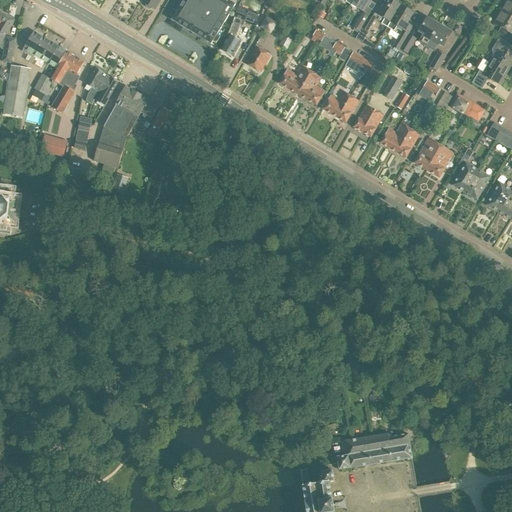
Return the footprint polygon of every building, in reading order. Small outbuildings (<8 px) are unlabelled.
[(151,8),(153,10),(154,10),(160,0),(143,0),(142,3),(145,5),(146,7),(149,9),(151,8)] [(235,5),(226,0),(183,0),(171,20),(211,45),(211,44),(218,33),(235,5)] [(366,8),(371,0),(353,0),(353,1),(360,6),(358,9),(364,12),(355,28),(360,31),(371,13),(372,12),(366,8)] [(388,28),(400,6),(389,0),(387,0),(378,15),(385,19),(382,25),(388,28)] [(511,0),(509,0),(502,11),(511,16),(511,0)] [(400,6),(388,28),(391,30),(393,28),(396,29),(397,27),(403,30),(413,14),(400,6)] [(259,15),(247,10),(239,7),(229,34),(228,35),(230,36),(221,50),(232,57),(241,42),(236,38),(241,25),(242,21),(255,26),(259,15)] [(511,16),(502,11),(495,24),(502,29),(499,34),(511,42),(511,16)] [(377,17),(371,13),(360,31),(355,39),(363,43),(369,33),(368,33),(377,17)] [(2,50),(3,51),(1,61),(10,63),(14,40),(6,38),(6,39),(4,37),(14,21),(7,16),(6,17),(0,27),(0,48),(0,49),(1,50),(2,50)] [(306,18),(309,29),(319,28),(316,16),(306,18)] [(267,18),(261,28),(270,33),(271,32),(279,37),(284,29),(276,24),(276,23),(267,18)] [(428,46),(440,26),(428,19),(421,31),(425,33),(420,42),(428,46)] [(440,26),(428,46),(435,51),(440,42),(445,45),(452,33),(440,26)] [(317,40),(321,33),(316,30),(312,37),(313,37),(311,40),(315,43),(316,40),(317,40)] [(34,33),(23,52),(33,57),(44,39),(34,33)] [(321,33),(317,40),(321,42),(325,36),(321,33)] [(400,49),(408,36),(402,33),(394,47),(400,50),(400,49)] [(400,49),(407,53),(415,40),(408,35),(408,36),(400,49)] [(287,50),(292,40),(284,36),(279,45),(287,50)] [(48,64),(58,48),(44,39),(33,57),(30,62),(43,70),(47,63),(48,64)] [(336,52),(340,45),(336,42),(332,49),(336,52)] [(489,63),(506,73),(511,63),(511,59),(503,54),(506,49),(495,43),(491,50),(495,52),(489,63)] [(340,45),(336,52),(335,53),(340,56),(345,48),(340,45)] [(271,56),(255,47),(245,64),(261,73),(271,56)] [(66,52),(58,48),(48,64),(57,69),(66,52)] [(66,52),(57,69),(51,80),(53,81),(59,84),(63,77),(67,70),(68,71),(76,58),(66,52)] [(353,53),(350,58),(358,64),(362,66),(367,69),(370,63),(365,60),(363,59),(361,58),(353,53)] [(430,67),(430,69),(436,72),(437,71),(440,67),(446,57),(438,53),(430,67)] [(63,77),(59,84),(63,87),(52,107),(63,113),(75,93),(73,92),(75,89),(73,88),(79,77),(76,75),(83,63),(76,58),(68,71),(67,70),(63,77)] [(506,73),(489,63),(483,59),(478,67),(479,70),(475,77),(485,83),(488,78),(499,85),(506,73)] [(374,66),(370,63),(367,69),(366,70),(371,72),(374,66)] [(357,74),(362,77),(366,70),(367,69),(362,66),(357,74)] [(31,70),(11,67),(6,97),(4,106),(3,113),(22,117),(31,70)] [(298,95),(311,73),(301,67),(296,76),(288,89),(298,95)] [(95,69),(86,86),(92,89),(88,96),(86,102),(92,105),(93,103),(95,96),(100,86),(106,76),(95,69)] [(279,84),(288,89),(296,76),(287,71),(279,84)] [(307,101),(316,87),(320,78),(311,73),(298,95),(307,101)] [(53,81),(51,80),(42,75),(34,89),(36,90),(47,97),(51,89),(49,88),(53,81)] [(105,106),(118,83),(106,76),(100,86),(95,96),(93,103),(95,99),(97,101),(97,102),(105,106)] [(391,78),(382,95),(392,101),(403,83),(393,76),(391,78)] [(347,92),(357,97),(364,81),(354,77),(347,92)] [(423,88),(427,91),(431,85),(427,82),(423,88)] [(423,88),(419,95),(428,100),(432,93),(436,87),(431,85),(427,91),(423,88)] [(104,126),(93,161),(104,165),(115,168),(117,169),(121,159),(128,140),(126,139),(132,128),(148,100),(126,87),(115,104),(117,105),(104,126)] [(316,87),(307,101),(316,106),(324,92),(316,87)] [(331,96),(323,110),(339,119),(338,117),(351,97),(343,92),(338,100),(331,96)] [(409,97),(403,93),(395,106),(401,110),(409,97)] [(457,95),(450,106),(468,117),(475,105),(457,95)] [(338,117),(339,119),(346,123),(359,102),(351,97),(338,117)] [(153,103),(148,100),(132,128),(140,132),(144,125),(143,124),(145,121),(149,123),(159,107),(158,106),(159,104),(154,101),(153,103)] [(448,104),(440,100),(437,106),(444,110),(448,104)] [(475,105),(468,117),(477,122),(478,122),(484,111),(475,105)] [(383,116),(366,106),(353,128),(370,138),(383,116)] [(169,126),(175,116),(161,108),(147,134),(154,138),(163,122),(169,126)] [(81,123),(79,130),(89,132),(90,125),(81,123)] [(496,141),(503,129),(494,124),(487,135),(496,141)] [(397,135),(389,149),(397,154),(411,130),(403,125),(402,125),(396,134),(397,135)] [(511,134),(503,129),(496,141),(511,150),(511,134)] [(389,130),(381,144),(389,149),(397,135),(396,134),(389,130)] [(397,154),(406,159),(419,136),(411,130),(397,154)] [(4,144),(27,149),(29,139),(6,133),(4,144)] [(51,137),(47,153),(62,157),(67,141),(51,137)] [(177,154),(184,155),(185,147),(187,140),(179,139),(178,146),(177,154)] [(414,163),(426,171),(441,146),(428,139),(414,163)] [(87,144),(77,142),(75,149),(85,151),(87,144)] [(426,171),(439,178),(454,154),(441,146),(426,171)] [(471,183),(478,171),(466,164),(453,187),(465,194),(471,183)] [(471,183),(465,194),(476,200),(489,178),(478,171),(471,183)] [(112,190),(123,194),(128,178),(117,175),(112,190)] [(486,206),(498,213),(505,202),(511,190),(499,183),(486,206)] [(0,230),(4,231),(4,233),(6,234),(7,230),(9,230),(10,229),(7,229),(7,226),(10,227),(11,224),(13,224),(12,227),(14,227),(15,224),(17,225),(18,222),(15,222),(18,202),(21,202),(21,200),(18,199),(18,197),(17,197),(16,199),(14,199),(14,196),(12,196),(12,194),(14,194),(14,192),(12,192),(12,189),(10,189),(10,191),(0,189),(0,230)] [(498,213),(510,220),(511,216),(511,190),(505,202),(498,213)] [(435,209),(441,200),(434,196),(429,205),(435,209)] [(376,395),(369,398),(372,404),(379,400),(376,395)] [(371,437),(375,464),(412,458),(408,434),(393,436),(386,434),(371,437)] [(375,464),(371,437),(342,441),(344,456),(337,457),(339,469),(349,468),(350,468),(375,464)] [(308,469),(301,470),(300,470),(303,486),(302,486),(305,503),(306,511),(334,511),(332,499),(328,483),(334,482),(332,471),(322,473),(323,479),(319,480),(320,483),(310,485),(308,469)]
